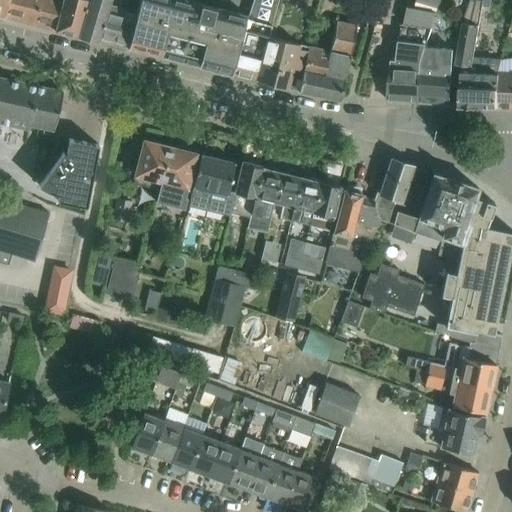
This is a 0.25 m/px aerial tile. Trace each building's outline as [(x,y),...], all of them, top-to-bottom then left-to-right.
[(54,30),(61,0),(7,0),(3,17),(54,30)] [(79,36),(89,0),(61,0),(54,30),(79,36)] [(106,10),(108,0),(89,0),(79,36),(97,41),(105,10),(106,10)] [(105,10),(97,41),(128,49),(129,47),(127,46),(133,18),(138,0),(108,0),(106,10),(105,10)] [(127,46),(129,47),(160,55),(161,55),(198,65),(199,65),(230,73),(231,74),(232,73),(241,36),(247,19),(246,18),(247,15),(187,0),(138,0),(133,18),(127,46)] [(268,36),(269,35),(271,25),(278,0),(253,0),(247,19),(241,36),(232,73),(257,79),(268,36)] [(392,59),(387,99),(419,102),(426,48),(438,10),(441,0),(418,0),(416,7),(409,5),(405,24),(402,23),(398,60),(392,59)] [(498,107),(500,73),(499,73),(503,59),(503,58),(475,56),(481,25),(480,25),(484,0),(472,0),(464,21),(456,63),(463,64),(460,105),(498,107)] [(340,100),(357,25),(336,21),(329,51),(308,46),(303,69),(298,90),(340,100)] [(303,69),(308,46),(269,35),(268,36),(257,79),(287,87),(293,66),(303,69)] [(450,105),(454,50),(426,48),(419,102),(450,105)] [(511,58),(503,60),(503,59),(499,73),(500,73),(498,107),(511,107),(511,58)] [(0,77),(0,123),(11,126),(32,130),(33,125),(39,127),(53,130),(62,91),(21,82),(0,77)] [(48,172),(39,185),(42,187),(46,189),(50,191),(54,192),(58,193),(57,198),(57,200),(86,206),(98,144),(69,138),(66,153),(63,152),(58,158),(51,155),(50,155),(47,172),(48,172)] [(158,188),(169,146),(166,145),(164,142),(159,141),(156,143),(143,139),(132,182),(158,188)] [(184,197),(196,153),(183,149),(181,146),(176,145),(173,147),(169,146),(158,188),(155,201),(183,208),(186,198),(184,197)] [(225,204),(235,163),(231,162),(229,159),(224,157),(221,159),(200,154),(195,173),(188,205),(206,210),(208,200),(225,204)] [(416,205),(427,173),(413,168),(414,166),(390,158),(378,192),(376,191),(373,199),(372,202),(379,220),(386,222),(395,198),(416,205)] [(251,210),(262,168),(262,167),(242,162),(235,192),(245,195),(242,208),(251,210)] [(273,202),(280,173),(279,170),(273,169),(270,170),(262,168),(251,210),(247,227),(266,232),(273,202)] [(285,238),(300,178),(292,176),(291,173),(285,172),(282,173),(280,173),(273,202),(284,205),(280,218),(282,218),(277,237),(285,238)] [(464,243),(470,222),(474,224),(477,212),(470,209),(473,201),(474,196),(477,189),(478,188),(433,173),(417,218),(396,211),(392,224),(414,232),(414,231),(440,240),(441,237),(464,243)] [(309,225),(312,212),(320,183),(319,182),(317,180),(312,178),(309,180),(300,178),(285,238),(287,239),(289,232),(292,233),(295,221),(309,225)] [(329,230),(340,186),(320,181),(320,183),(312,212),(322,214),(319,227),(329,230)] [(379,220),(372,202),(373,199),(361,196),(361,195),(360,194),(360,192),(345,188),(344,191),(343,190),(324,263),(358,272),(379,220)] [(493,334),(511,241),(511,231),(487,226),(494,203),(474,196),(470,209),(477,212),(474,224),(470,222),(464,243),(441,237),(440,240),(437,255),(458,259),(456,272),(445,270),(440,295),(451,297),(445,325),(436,323),(435,332),(473,343),(476,330),(493,334)] [(0,261),(8,264),(11,254),(34,261),(49,212),(0,197),(0,261)] [(125,221),(131,200),(117,197),(112,218),(125,221)] [(298,268),(302,253),(288,250),(284,265),(298,268)] [(319,274),(321,262),(322,259),(303,255),(304,254),(302,253),(298,268),(319,274)] [(99,287),(118,290),(125,258),(106,254),(99,287)] [(371,272),(362,297),(372,300),(369,308),(384,313),(387,305),(414,315),(425,284),(398,274),(399,269),(381,263),(377,274),(371,272)] [(286,271),(275,317),(293,322),(304,276),(286,271)] [(234,326),(245,286),(233,283),(214,278),(204,318),(234,326)] [(163,312),(164,294),(148,293),(147,311),(163,312)] [(47,294),(46,308),(68,310),(69,296),(47,294)] [(357,327),(364,306),(349,300),(341,321),(357,327)] [(20,324),(22,316),(8,313),(6,321),(20,324)] [(72,314),(69,324),(69,326),(96,334),(99,322),(72,314)] [(150,336),(148,336),(129,330),(126,343),(146,348),(150,336)] [(476,330),(473,343),(498,349),(501,336),(493,334),(476,330)] [(327,358),(333,340),(309,332),(302,352),(326,360),(327,358)] [(222,356),(152,336),(148,351),(218,372),(222,356)] [(339,362),(345,344),(333,340),(327,358),(339,362)] [(490,388),(498,349),(473,343),(469,343),(466,357),(462,356),(459,368),(408,357),(406,364),(417,369),(417,370),(442,377),(490,388)] [(229,358),(221,378),(233,383),(241,362),(229,358)] [(178,381),(180,373),(160,366),(154,382),(174,389),(178,381)] [(485,412),(490,388),(442,377),(417,370),(414,383),(424,385),(454,392),(452,405),(485,412)] [(192,386),(194,379),(180,373),(178,381),(192,386)] [(0,417),(1,418),(8,383),(0,380),(0,417)] [(348,425),(359,395),(325,382),(313,412),(348,425)] [(215,395),(218,387),(205,383),(203,390),(215,395)] [(229,400),(232,393),(218,387),(215,395),(229,400)] [(254,409),(257,402),(244,397),(241,404),(254,409)] [(267,414),(270,407),(257,402),(254,409),(267,414)] [(169,461),(182,427),(187,414),(167,407),(162,420),(150,454),(169,461)] [(476,433),(481,434),(484,416),(442,407),(438,429),(427,427),(424,442),(440,445),(440,446),(472,453),(476,433)] [(290,429),(295,416),(276,409),(272,422),(290,429)] [(150,454),(162,420),(143,413),(130,446),(150,454)] [(312,431),(314,423),(295,416),(290,429),(310,437),(312,431)] [(334,431),(314,423),(312,431),(331,438),(334,431)] [(188,468),(200,434),(182,427),(169,461),(188,468)] [(207,475),(220,442),(200,434),(188,468),(207,475)] [(226,482),(239,449),(220,442),(207,475),(226,482)] [(265,496),(281,451),(263,445),(258,456),(246,489),(265,496)] [(329,468),(370,483),(370,477),(372,478),(394,486),(404,462),(381,453),(379,460),(337,445),(329,468)] [(246,489),(258,456),(239,449),(226,482),(246,489)] [(284,503),(296,470),(301,458),(281,451),(265,496),(284,503)] [(416,473),(422,455),(410,451),(404,469),(416,473)] [(471,492),(478,473),(441,461),(434,485),(446,489),(447,485),(471,492)] [(304,511),(317,478),(296,470),(284,503),(304,511)] [(407,474),(402,489),(409,492),(414,477),(407,474)] [(370,483),(369,486),(391,494),(394,486),(372,478),(370,483)] [(361,497),(366,485),(355,480),(350,494),(361,497)] [(465,511),(471,492),(447,485),(446,489),(434,485),(429,500),(465,511)]
